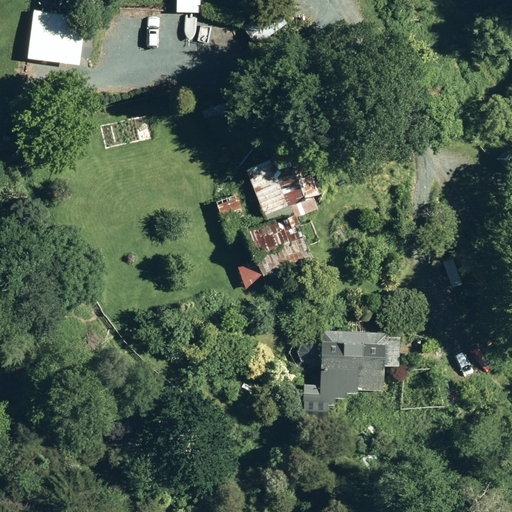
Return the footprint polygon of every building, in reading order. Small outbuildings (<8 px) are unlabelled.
[(202,0),(179,0),(179,13),(202,15),(202,0)] [(280,10),(247,34),(257,47),(289,22),(280,10)] [(27,59),(80,67),(87,19),(34,11),(27,59)] [(326,196),(311,156),(252,178),(267,217),(326,196)] [(254,224),(241,192),(217,201),(229,233),(254,224)] [(307,213),(249,235),(263,273),(322,251),(307,213)] [(114,233),(94,239),(100,261),(121,255),(114,233)] [(270,330),(268,349),(288,351),(289,331),(270,330)] [(303,384),(301,419),(327,420),(327,405),(334,406),(334,399),(345,399),(345,394),(358,395),(358,391),(383,392),(384,345),(365,345),(365,331),(330,330),(330,342),(321,342),(320,385),(303,384)]
